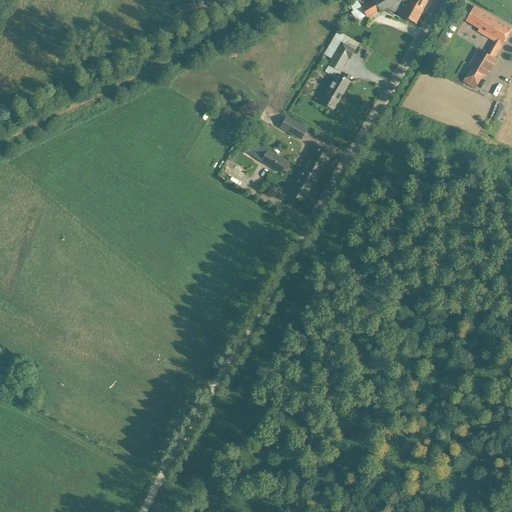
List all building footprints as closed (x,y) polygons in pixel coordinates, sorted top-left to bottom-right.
[(348,0),(350,3),(349,3),(351,7),(350,7),(352,11),(351,12),(371,0),(385,0),(389,6),(400,0),(406,3),(421,11),(427,0),(348,0)] [(415,23),(421,11),(406,3),(400,0),(389,6),(385,0),(371,0),(351,12),(356,21),(366,16),(366,17),(378,10),(380,12),(393,5),(402,10),(400,15),(415,23)] [(478,86),(485,74),(487,75),(491,69),(495,71),(498,66),(494,64),(496,60),(494,58),(502,45),(511,28),(475,7),(466,20),(475,25),(480,28),(478,30),(495,40),(487,54),(479,49),(470,65),(473,67),(466,79),(478,86)] [(349,58),(354,50),(358,43),(338,31),(333,38),(320,60),(322,61),(315,71),(320,74),(327,63),(328,64),(327,65),(328,65),(324,72),(335,78),(321,102),(333,109),(349,82),(337,75),(348,57),(349,58)] [(279,128),(301,140),(307,129),(286,117),(279,128)] [(302,169),(318,177),(332,153),(317,144),(302,169)] [(261,161),(281,173),(288,162),(268,150),(261,161)] [(303,202),(318,177),(302,169),(288,193),(303,202)]
